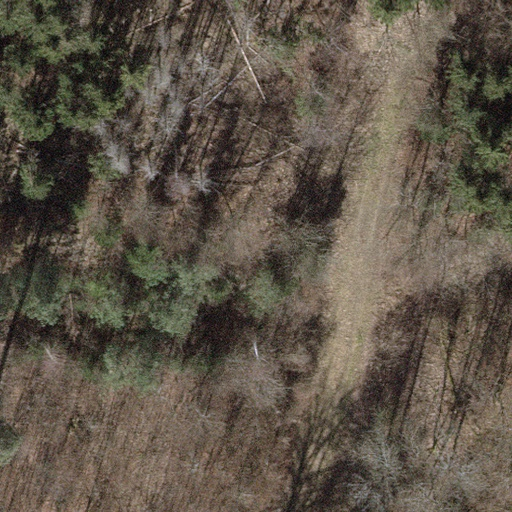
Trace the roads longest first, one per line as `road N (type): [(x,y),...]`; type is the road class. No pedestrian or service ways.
road 1 (track): [(279,511),(440,13)]
road 2 (track): [(511,257),(212,337),(0,314)]
